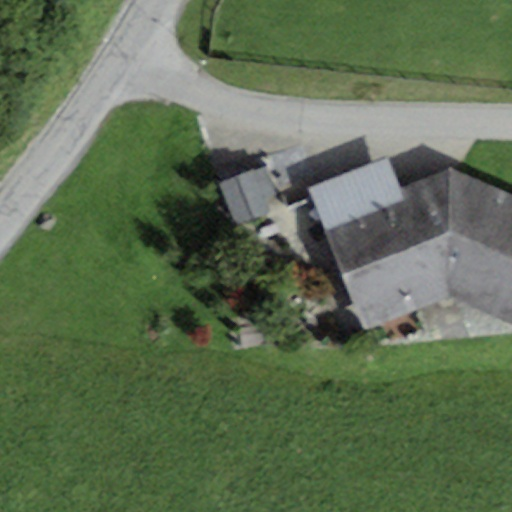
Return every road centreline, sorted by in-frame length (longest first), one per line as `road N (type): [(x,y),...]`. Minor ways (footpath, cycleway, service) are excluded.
road 1 (residential): [(125,52),(196,96),(249,116),(511,124)]
road 2 (tertiary): [(0,227),(125,52)]
